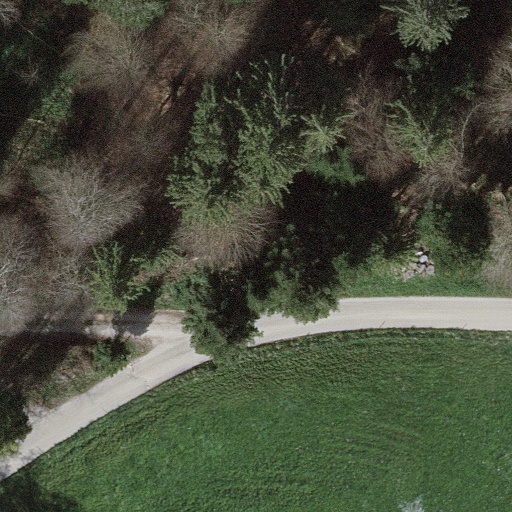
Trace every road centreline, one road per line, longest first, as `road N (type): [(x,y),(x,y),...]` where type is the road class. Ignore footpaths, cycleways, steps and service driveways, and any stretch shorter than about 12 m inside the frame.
road 1 (track): [(511,313),(320,315),(195,334),(0,460)]
road 2 (track): [(195,334),(0,328)]
